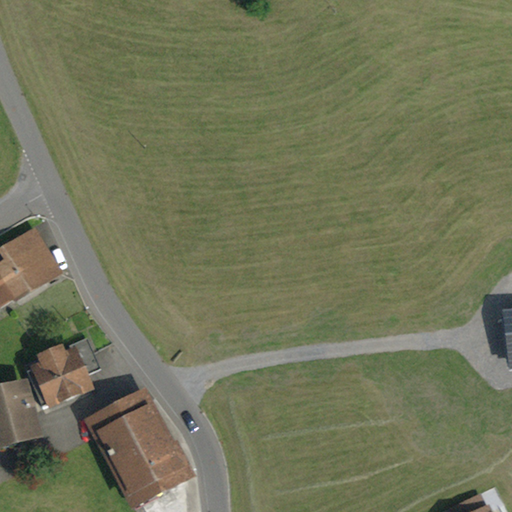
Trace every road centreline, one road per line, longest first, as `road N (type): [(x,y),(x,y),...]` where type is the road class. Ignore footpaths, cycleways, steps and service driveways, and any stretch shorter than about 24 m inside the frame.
road 1 (residential): [(215,511),(192,423),(121,328),(52,187)]
road 2 (residential): [(52,187),(0,65)]
